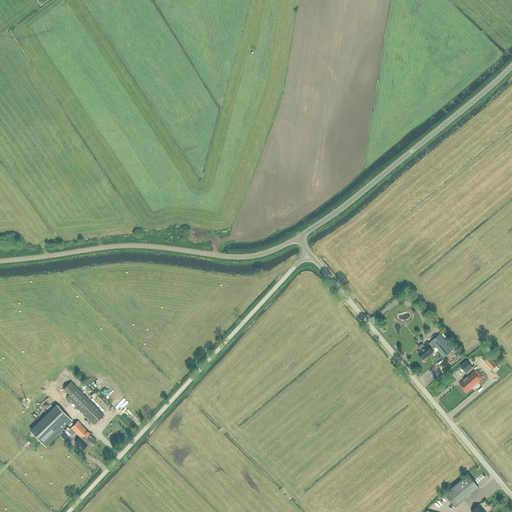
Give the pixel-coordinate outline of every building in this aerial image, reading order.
[(453,349),(440,334),(431,341),(428,344),(427,344),(421,350),(418,353),(423,359),(430,354),(434,351),(432,349),(434,347),(437,350),(438,349),(444,356),(453,349)] [(493,373),(499,370),(490,358),(485,362),(493,373)] [(472,367),(467,360),(460,366),(466,372),(472,367)] [(482,377),(476,370),(467,377),(468,378),(465,380),(464,380),(460,383),(466,391),(482,377)] [(47,385),(49,388),(64,376),(61,372),(47,385)] [(94,424),(104,415),(71,381),(63,388),(69,394),(67,396),(94,424)] [(106,407),(101,400),(97,402),(102,410),(106,407)] [(31,431),(45,445),(71,420),(57,405),(31,431)] [(127,418),(134,425),(138,421),(133,415),(130,418),(129,416),(127,418)] [(90,433),(78,420),(71,427),(81,437),(76,441),(78,443),(78,444),(80,445),(83,449),(88,444),(90,446),(96,440),(90,433)] [(455,506),(479,487),(469,474),(445,494),(455,506)] [(485,507),(484,508),(487,511),(494,506),(492,503),(490,505),(485,500),(482,503),(485,507)]
